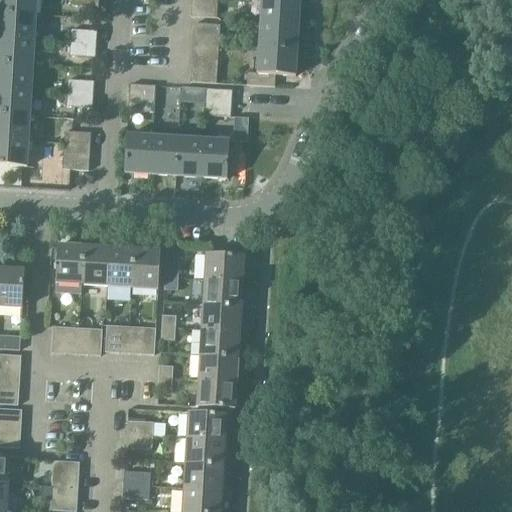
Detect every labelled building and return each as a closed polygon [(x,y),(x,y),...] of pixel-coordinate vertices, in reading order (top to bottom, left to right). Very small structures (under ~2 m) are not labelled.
[(0,0),(0,15),(36,17),(36,0),(0,0)] [(73,0),(73,8),(99,9),(99,0),(73,0)] [(272,0),(262,0),(261,25),(299,27),(300,2),(272,0)] [(217,20),(217,7),(191,6),(191,18),(217,20)] [(0,40),(34,43),(36,17),(0,15),(0,40)] [(261,25),(259,50),(297,52),(299,27),(261,25)] [(219,40),(220,27),(194,26),(193,39),(219,40)] [(71,31),(70,45),(96,46),(97,33),(71,31)] [(218,52),(219,40),(193,39),(193,50),(218,52)] [(0,40),(0,65),(33,68),(34,43),(0,40)] [(70,58),(96,60),(96,46),(70,45),(70,58)] [(218,63),(218,52),(193,50),(192,61),(218,63)] [(297,52),(259,50),(258,76),(276,77),(296,78),(297,52)] [(217,74),(218,63),(192,61),(191,72),(217,74)] [(0,65),(0,90),(31,93),(33,68),(0,65)] [(190,84),(216,86),(217,74),(191,72),(190,84)] [(247,88),(249,88),(275,89),(276,77),(258,76),(248,75),(247,88)] [(68,82),(67,95),(93,97),(94,83),(68,82)] [(130,86),(129,99),(155,101),(156,88),(130,86)] [(0,90),(0,116),(30,118),(31,93),(0,90)] [(206,104),(232,106),(233,93),(207,91),(206,104)] [(67,95),(66,108),(92,110),(93,97),(67,95)] [(155,101),(129,99),(128,113),(154,114),(155,101)] [(232,106),(206,104),(205,117),(231,119),(232,106)] [(0,116),(0,141),(28,143),(30,118),(0,116)] [(64,147),(90,148),(91,135),(65,133),(64,147)] [(125,175),(151,177),(153,139),(127,137),(125,175)] [(151,177),(176,178),(178,140),(153,139),(151,177)] [(176,178),(201,180),(203,141),(178,140),(176,178)] [(28,143),(0,141),(0,167),(27,169),(28,143)] [(203,141),(201,180),(227,181),(229,143),(203,141)] [(89,162),(90,148),(64,147),(63,160),(89,162)] [(89,162),(63,160),(63,171),(89,173),(89,162)] [(55,294),(81,296),(82,287),(84,249),(58,247),(55,294)] [(82,287),(107,288),(109,250),(84,249),(82,287)] [(107,288),(132,290),(134,252),(109,250),(107,288)] [(134,252),(132,290),(158,291),(161,253),(134,252)] [(165,280),(179,281),(180,254),(167,254),(165,280)] [(206,256),(205,282),(243,284),(244,258),(206,256)] [(0,270),(0,309),(22,310),(24,272),(0,270)] [(179,281),(165,280),(164,292),(178,293),(179,281)] [(205,282),(203,307),(241,310),(243,284),(205,282)] [(203,307),(202,332),(240,335),(241,310),(203,307)] [(163,318),(162,330),(176,331),(176,318),(163,318)] [(105,354),(118,355),(120,329),(107,328),(105,354)] [(51,355),(65,356),(66,330),(53,329),(51,355)] [(120,329),(118,355),(130,356),(131,330),(120,329)] [(77,331),(66,330),(65,356),(76,357),(77,331)] [(130,356),(141,356),(142,330),(131,330),(130,356)] [(142,330),(141,356),(154,357),(156,331),(142,330)] [(176,331),(162,330),(161,342),(175,343),(176,331)] [(76,357),(87,357),(89,331),(77,331),(76,357)] [(89,331),(87,357),(101,358),(102,332),(89,331)] [(202,332),(200,357),(238,360),(240,335),(202,332)] [(0,338),(0,351),(20,353),(20,339),(0,338)] [(0,370),(20,372),(21,358),(0,357),(0,370)] [(200,357),(199,383),(237,385),(238,360),(200,357)] [(160,368),(159,380),(172,381),(173,369),(160,368)] [(0,381),(19,383),(20,372),(0,370),(0,381)] [(158,392),(172,393),(172,381),(159,380),(158,392)] [(0,393),(19,394),(19,383),(0,381),(0,393)] [(237,385),(199,383),(197,409),(235,411),(237,385)] [(0,406),(18,407),(19,394),(0,393),(0,406)] [(0,424),(21,426),(22,413),(0,411),(0,424)] [(227,417),(189,414),(187,440),(225,443),(227,417)] [(127,437),(153,438),(154,425),(128,423),(127,437)] [(0,435),(20,437),(21,426),(0,424),(0,435)] [(0,449),(19,450),(20,437),(0,435),(0,449)] [(153,438),(127,437),(126,450),(152,451),(153,438)] [(224,468),(225,443),(187,440),(186,466),(224,468)] [(0,486),(8,487),(10,460),(0,459),(0,486)] [(78,478),(79,465),(53,463),(52,477),(78,478)] [(186,466),(184,491),(222,493),(224,468),(186,466)] [(124,487),(150,489),(150,475),(125,474),(124,487)] [(78,490),(78,478),(52,477),(52,488),(78,490)] [(0,486),(0,511),(7,511),(8,487),(0,486)] [(150,489),(124,487),(123,500),(149,502),(150,489)] [(78,490),(52,488),(51,500),(77,501),(78,490)] [(221,511),(222,493),(184,491),(183,511),(221,511)] [(76,511),(77,501),(51,500),(50,511),(76,511)]
